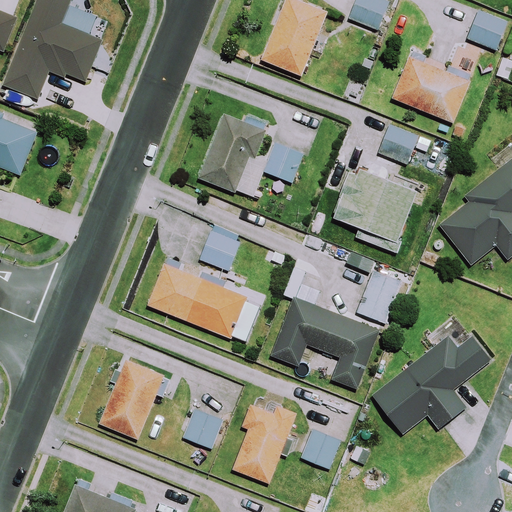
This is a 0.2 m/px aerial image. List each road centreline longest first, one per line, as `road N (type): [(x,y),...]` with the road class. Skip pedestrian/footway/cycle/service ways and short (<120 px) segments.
road 1 (residential): [(62,332),(194,0)]
road 2 (residential): [(0,486),(62,332)]
road 3 (residential): [(511,388),(466,503)]
